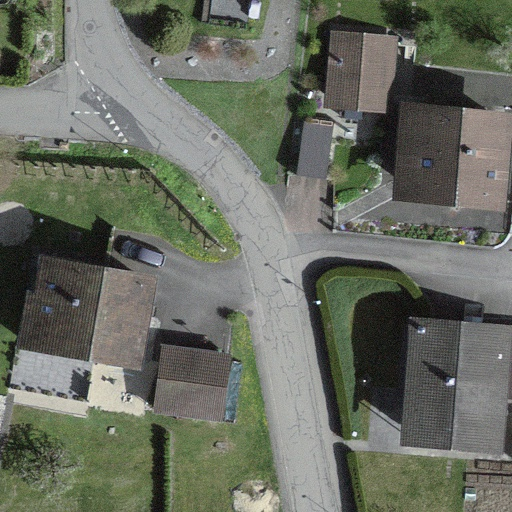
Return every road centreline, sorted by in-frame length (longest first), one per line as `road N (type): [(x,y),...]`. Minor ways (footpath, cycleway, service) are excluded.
road 1 (residential): [(318,511),(267,245),(230,185),(137,98)]
road 2 (residential): [(137,98),(84,111),(0,110)]
